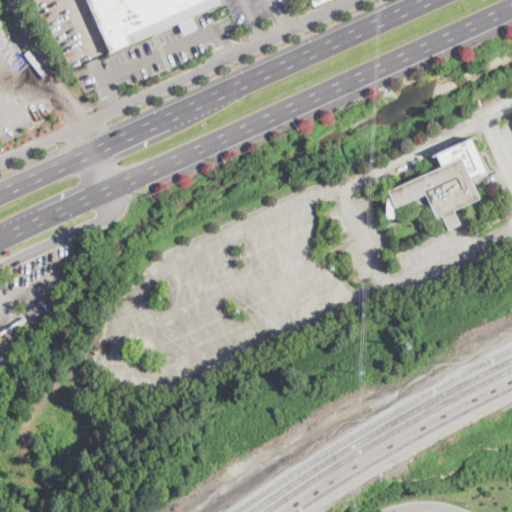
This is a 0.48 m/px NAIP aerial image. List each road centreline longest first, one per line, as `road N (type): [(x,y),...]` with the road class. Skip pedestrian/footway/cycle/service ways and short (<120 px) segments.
road 1 (primary): [(0,236),(511,8)]
road 2 (primary): [(435,0),(0,195)]
